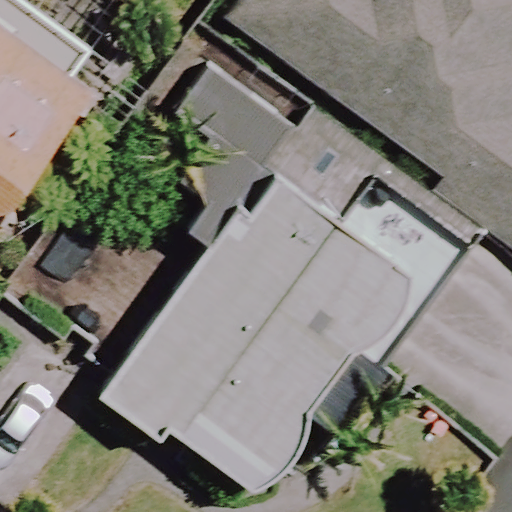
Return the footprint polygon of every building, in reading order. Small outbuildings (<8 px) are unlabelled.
[(258,58),(489,221),(511,238),(511,0),(254,0),(237,22),(267,45),(258,58)] [(0,220),(90,92),(0,29),(0,220)] [(489,221),(258,58),(170,182),(231,226),(112,392),(254,493),(353,355),(380,374),(489,221)] [(511,438),(511,320),(480,297),(405,397),(493,464),(511,438)] [(18,511),(85,408),(13,363),(0,383),(0,511),(18,511)]
